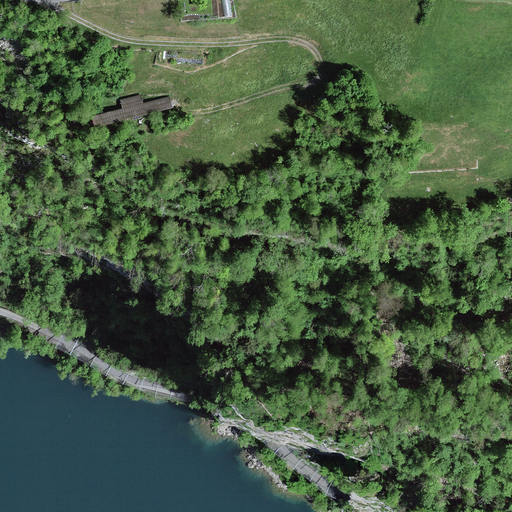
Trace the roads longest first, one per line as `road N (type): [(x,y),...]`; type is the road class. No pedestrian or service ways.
road 1 (track): [(48,0),(94,27),(137,39),(298,34),(317,55),(294,83),(249,100),(97,125)]
road 2 (unclassified): [(0,310),(111,371),(247,415),(329,495),(394,511)]
